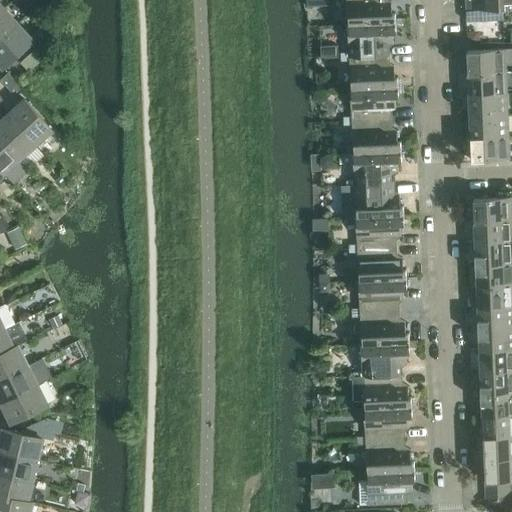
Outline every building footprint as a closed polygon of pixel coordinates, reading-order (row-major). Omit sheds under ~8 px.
[(386,0),(346,0),(348,17),(349,17),(349,25),(396,23),(396,14),(392,14),(392,2),(387,2),(386,0)] [(511,0),(465,0),(466,22),(504,20),(503,5),(511,4),(511,0)] [(4,8),(0,12),(0,41),(19,24),(4,8)] [(341,54),(341,58),(389,56),(388,45),(393,45),(393,33),(397,32),(396,23),(349,25),(350,33),(348,33),(349,53),(341,54)] [(19,24),(0,41),(0,63),(4,68),(34,41),(19,24)] [(479,33),(467,33),(467,45),(479,44),(479,33)] [(467,51),(468,74),(506,72),(505,49),(467,51)] [(389,56),(341,58),(341,62),(350,61),(350,81),(352,81),(352,89),(399,87),(399,78),(395,78),(394,66),(389,66),(389,56)] [(506,72),(468,74),(469,95),(507,94),(506,72)] [(7,73),(0,79),(5,85),(13,79),(11,77),(7,73)] [(344,118),(344,122),(392,120),(391,109),(396,109),(396,97),(399,97),(399,87),(352,89),(352,97),(351,97),(352,117),(344,118)] [(507,94),(469,95),(470,117),(508,115),(507,94)] [(25,100),(8,115),(35,145),(52,130),(25,100)] [(8,115),(0,122),(0,138),(19,160),(35,145),(8,115)] [(508,115),(470,117),(471,138),(509,137),(508,115)] [(392,120),(344,122),(344,126),(352,125),(353,145),(354,145),(355,153),(402,151),(401,142),(398,142),(397,130),(392,130),(392,120)] [(509,137),(471,138),(472,161),(510,160),(509,137)] [(0,138),(0,170),(3,174),(19,160),(0,138)] [(346,182),(347,186),(394,183),(394,173),(399,173),(398,161),(402,161),(402,151),(355,153),(355,161),(354,161),(355,181),(346,182)] [(38,181),(32,186),(37,192),(43,186),(38,181)] [(394,183),(347,186),(347,190),(355,189),(356,209),(357,209),(357,217),(404,215),(404,206),(400,206),(400,194),(395,194),(394,183)] [(474,199),(475,222),(511,220),(511,214),(511,197),(474,199)] [(349,246),(349,250),(397,248),(397,237),(402,237),(401,225),(405,225),(404,215),(357,217),(358,225),(357,225),(357,245),(349,246)] [(1,216),(0,217),(0,233),(0,234),(9,225),(1,216)] [(511,220),(475,222),(476,243),(511,241),(511,220)] [(24,236),(13,242),(16,248),(27,242),(24,236)] [(475,261),(475,265),(511,263),(511,241),(476,243),(476,261),(475,261)] [(397,248),(349,250),(350,254),(358,253),(359,273),(360,273),(360,281),(407,279),(407,270),(403,270),(403,258),(397,258),(397,248)] [(511,263),(475,265),(475,269),(477,269),(478,287),(511,284),(511,263)] [(352,310),(352,314),(400,312),(399,301),(404,301),(404,289),(408,289),(407,279),(360,281),(360,289),(359,289),(360,309),(352,310)] [(511,284),(478,287),(479,308),(511,306),(511,284)] [(0,307),(0,331),(5,329),(15,324),(6,304),(0,307)] [(478,325),(478,330),(511,328),(511,306),(479,308),(479,325),(478,325)] [(400,312),(352,314),(352,317),(360,317),(361,337),(362,337),(363,345),(410,343),(409,334),(406,334),(405,322),(400,322),(400,312)] [(59,316),(49,321),(53,328),(63,324),(59,316)] [(511,328),(478,330),(478,334),(480,334),(480,352),(511,350),(511,328)] [(5,329),(0,331),(0,355),(14,348),(5,329)] [(355,373),(355,377),(402,375),(402,365),(407,365),(406,352),(410,352),(410,343),(363,345),(363,353),(362,353),(363,373),(355,373)] [(0,355),(0,380),(29,366),(19,346),(14,348),(0,355)] [(511,350),(480,352),(481,373),(511,371),(511,350)] [(29,366),(0,380),(0,398),(2,403),(38,385),(29,366)] [(481,391),(481,395),(511,393),(511,371),(481,373),(482,391),(481,391)] [(402,375),(355,377),(355,381),(363,381),(364,401),(365,401),(365,409),(412,407),(412,398),(408,398),(408,385),(403,386),(402,375)] [(38,385),(2,403),(12,423),(48,405),(38,385)] [(511,393),(481,395),(481,400),(483,400),(483,416),(511,415),(511,393)] [(357,437),(358,441),(405,439),(405,429),(410,429),(409,416),(413,416),(412,407),(365,409),(366,417),(365,417),(365,437),(357,437)] [(511,415),(483,416),(484,438),(511,436),(511,415)] [(4,429),(0,445),(0,451),(38,461),(43,439),(4,429)] [(483,456),(483,459),(511,458),(511,436),(484,438),(485,456),(483,456)] [(405,439),(358,441),(358,445),(366,445),(367,465),(368,465),(368,473),(415,471),(415,461),(411,462),(411,449),(406,450),(405,439)] [(0,451),(0,473),(33,482),(38,461),(0,451)] [(511,458),(483,459),(483,463),(485,463),(487,504),(510,493),(511,492),(511,458)] [(367,482),(359,482),(360,505),(368,505),(368,506),(408,504),(407,493),(413,493),(412,480),(416,480),(415,471),(368,473),(369,481),(367,481),(367,482)] [(0,495),(28,502),(28,501),(33,482),(0,473),(0,495)] [(511,511),(511,492),(510,493),(487,504),(495,511),(511,511)] [(0,495),(0,511),(30,511),(33,502),(28,501),(28,502),(0,495)]
